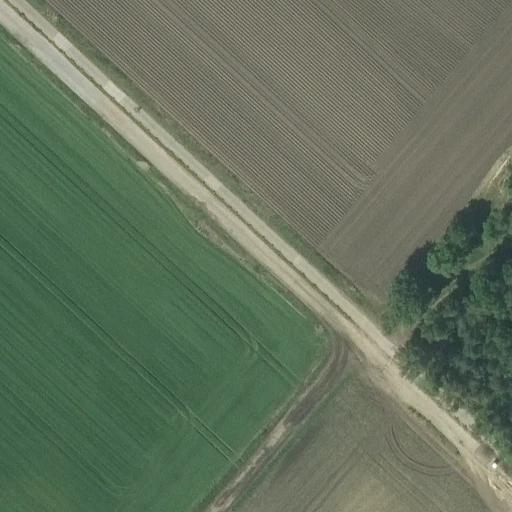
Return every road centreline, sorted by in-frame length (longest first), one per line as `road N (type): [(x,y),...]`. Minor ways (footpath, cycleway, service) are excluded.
road 1 (track): [(0,13),(511,484)]
road 2 (track): [(358,341),(214,511)]
road 3 (track): [(511,236),(446,279),(377,341)]
